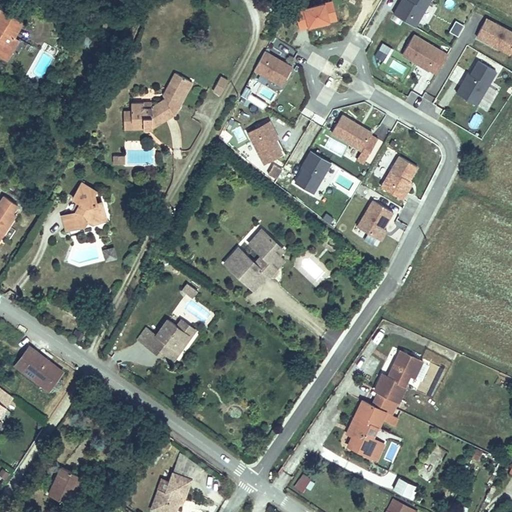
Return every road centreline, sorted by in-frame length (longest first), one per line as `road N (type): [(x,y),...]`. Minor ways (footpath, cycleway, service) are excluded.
road 1 (residential): [(362,88),(441,133),(452,154),(392,280),(253,478)]
road 2 (residential): [(253,478),(0,300)]
road 3 (residential): [(362,88),(363,61),(354,51),(328,50),(313,72),(316,85),(325,95),(352,97)]
